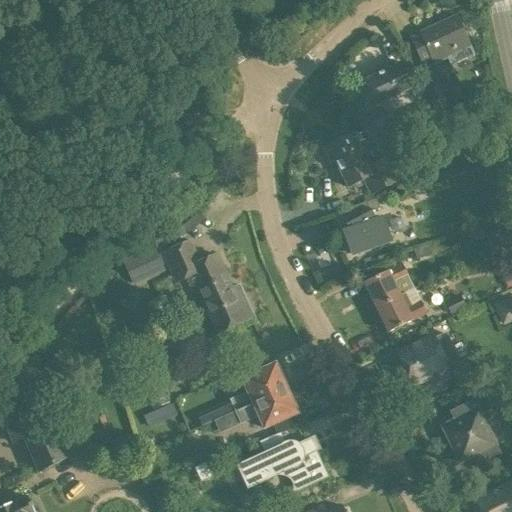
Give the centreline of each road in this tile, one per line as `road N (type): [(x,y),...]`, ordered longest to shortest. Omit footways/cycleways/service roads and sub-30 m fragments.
road 1 (residential): [(412,511),(352,377),(299,297),(273,234),(266,102)]
road 2 (track): [(266,102),(0,377)]
road 3 (track): [(0,100),(171,60),(253,116)]
road 4 (residential): [(266,102),(379,0)]
